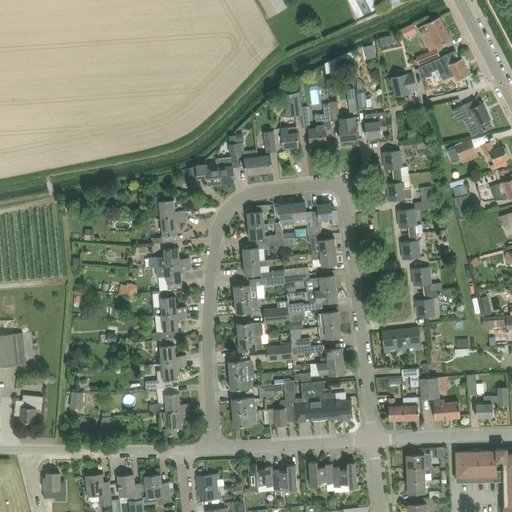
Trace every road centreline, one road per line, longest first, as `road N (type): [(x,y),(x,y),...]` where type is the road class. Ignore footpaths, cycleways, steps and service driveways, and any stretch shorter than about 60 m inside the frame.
road 1 (residential): [(372,439),(345,188),(334,182),(261,189),(230,205),(212,278),(215,449)]
road 2 (track): [(413,0),(275,69),(189,146),(0,190)]
road 3 (unclassified): [(0,450),(179,451)]
road 4 (residential): [(215,449),(372,439)]
road 5 (residential): [(372,439),(511,433)]
